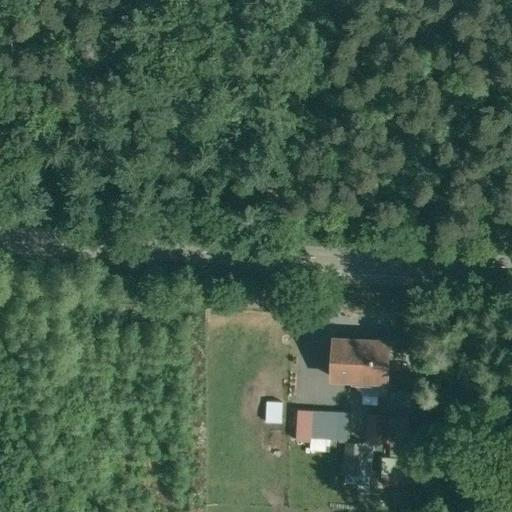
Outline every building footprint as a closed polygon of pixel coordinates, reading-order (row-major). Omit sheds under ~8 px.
[(389,341),(335,338),(334,371),(388,373),(389,341)] [(347,437),(348,411),(297,409),(296,435),(347,437)] [(386,414),(368,413),(367,439),(385,439),(386,414)] [(266,429),(266,449),(282,449),(282,429),(266,429)] [(344,483),(364,482),(363,441),(342,441),(344,483)] [(390,456),(380,456),(380,483),(407,483),(407,443),(390,443),(390,456)]
